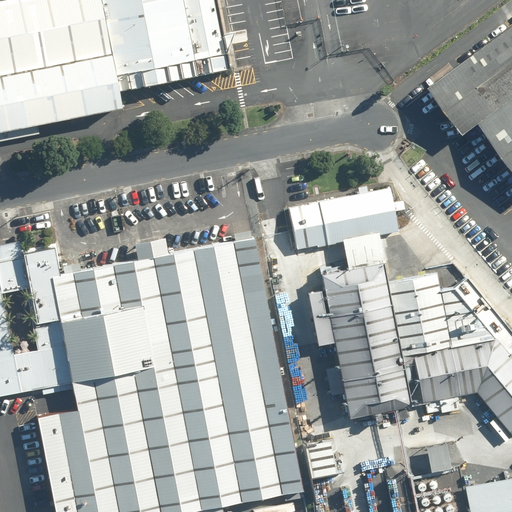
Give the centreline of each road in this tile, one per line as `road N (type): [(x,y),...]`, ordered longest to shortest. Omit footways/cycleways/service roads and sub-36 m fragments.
road 1 (unclassified): [(0,197),(374,125)]
road 2 (unknown): [(324,62),(271,76),(254,0)]
